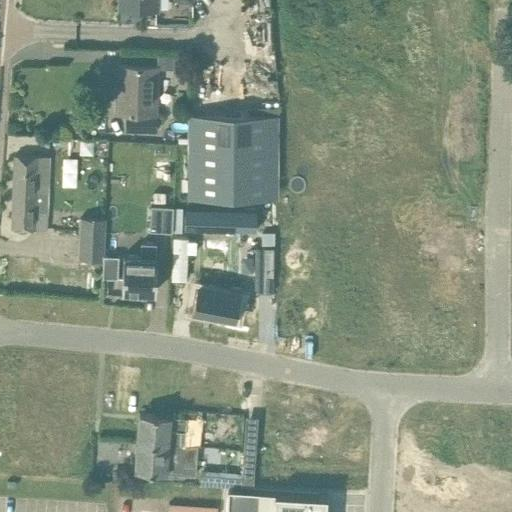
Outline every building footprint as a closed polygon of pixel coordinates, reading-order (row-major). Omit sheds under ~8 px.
[(119,5),(119,8),(158,9),(158,0),(119,0),(120,5),(119,5)] [(157,55),(157,65),(157,68),(174,69),(174,55),(157,55)] [(127,112),(127,129),(156,130),(156,112),(152,112),(152,98),(157,98),(157,68),(157,65),(117,64),(116,112),(127,112)] [(382,130),(384,88),(370,87),(368,129),(382,130)] [(400,98),(399,110),(415,110),(414,127),(428,128),(428,133),(446,134),(446,129),(459,129),(460,100),(400,98)] [(250,114),(239,115),(188,115),(188,196),(278,196),(278,107),(250,107),(250,114)] [(69,121),(69,126),(71,129),(76,130),(79,127),(80,122),(77,119),(72,118),(69,121)] [(15,154),(12,227),(35,228),(36,210),(48,210),(50,155),(15,154)] [(151,205),(150,230),(171,231),(172,206),(151,205)] [(184,207),(184,228),(256,229),(256,209),(184,207)] [(105,218),(81,217),(79,257),(103,258),(105,218)] [(274,244),(274,231),(262,231),(262,244),(274,244)] [(187,280),(188,252),(195,252),(196,240),(189,239),(189,237),(174,236),(172,279),(187,280)] [(124,254),(122,289),(123,290),(123,289),(154,291),(155,291),(157,256),(156,256),(156,242),(141,242),(140,255),(125,255),(125,254),(124,254)] [(273,291),(274,246),(255,246),(254,290),(273,291)] [(197,285),(192,308),(235,317),(240,293),(197,285)] [(139,412),(137,440),(184,444),(187,416),(171,415),(139,412)] [(137,440),(135,469),(182,473),(182,472),(195,473),(197,445),(184,444),(137,440)] [(243,448),(241,483),(253,483),(255,448),(243,448)] [(227,502),(226,511),(326,511),(328,493),(319,492),(319,493),(267,490),(227,487),(227,502)] [(216,511),(217,503),(168,502),(168,511),(216,511)]
